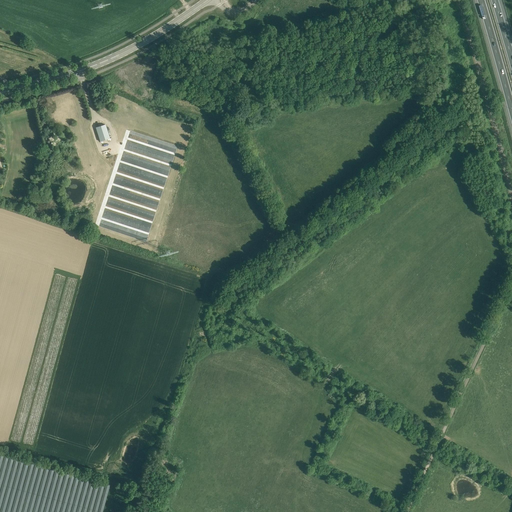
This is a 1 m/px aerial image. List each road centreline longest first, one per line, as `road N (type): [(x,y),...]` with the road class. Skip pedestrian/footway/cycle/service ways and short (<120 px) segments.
road 1 (unclassified): [(511,284),(404,511)]
road 2 (tertiary): [(0,92),(102,62),(208,0)]
road 3 (unclassified): [(462,0),(511,176)]
road 4 (motorway): [(480,0),(511,118)]
